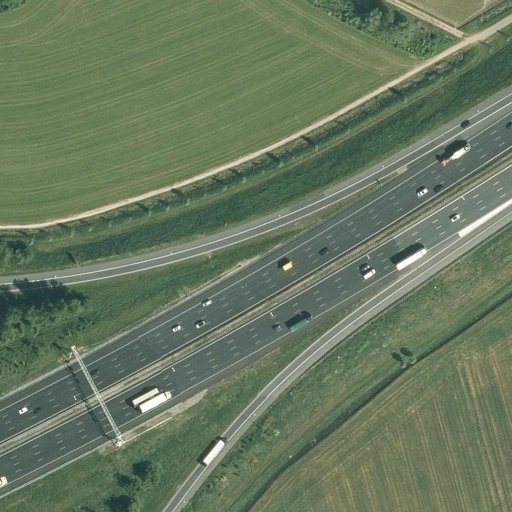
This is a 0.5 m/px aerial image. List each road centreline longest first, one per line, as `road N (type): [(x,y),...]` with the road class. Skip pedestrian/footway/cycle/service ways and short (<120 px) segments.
road 1 (motorway): [(511,129),(323,249),(0,424)]
road 2 (motorway): [(0,471),(264,330),(511,181)]
road 3 (motorway): [(511,99),(355,188),(244,236),(139,267),(0,289)]
road 4 (motorway): [(166,511),(290,370),(511,208)]
